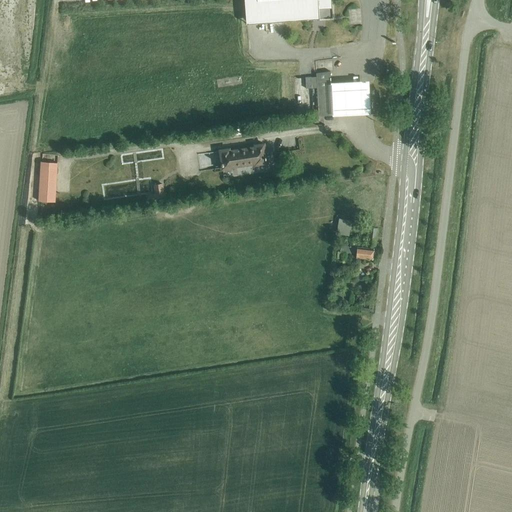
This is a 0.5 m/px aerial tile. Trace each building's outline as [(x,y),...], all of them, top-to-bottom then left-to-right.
[(256,0),(258,23),(275,22),(319,19),(324,18),(324,19),(332,18),(330,0),(256,0)] [(250,58),(251,64),(274,62),(273,55),(250,58)] [(305,89),(316,88),(318,116),(332,116),(330,71),(315,73),(316,77),(305,77),(305,89)] [(372,72),(331,74),(333,110),(374,109),(372,72)] [(255,145),(255,148),(230,151),(229,149),(219,150),(222,170),(234,168),(234,166),(255,164),(256,165),(267,163),(265,144),(255,145)] [(57,162),(39,161),(37,200),(55,201),(57,162)] [(164,192),(147,194),(148,202),(164,200),(164,192)] [(348,236),(350,221),(339,219),(337,234),(348,236)] [(367,245),(376,246),(378,229),(369,228),(367,245)] [(374,249),(354,247),(354,246),(342,244),(341,251),(338,251),(337,257),(346,258),(347,253),(356,254),(356,258),(373,260),(374,249)]
